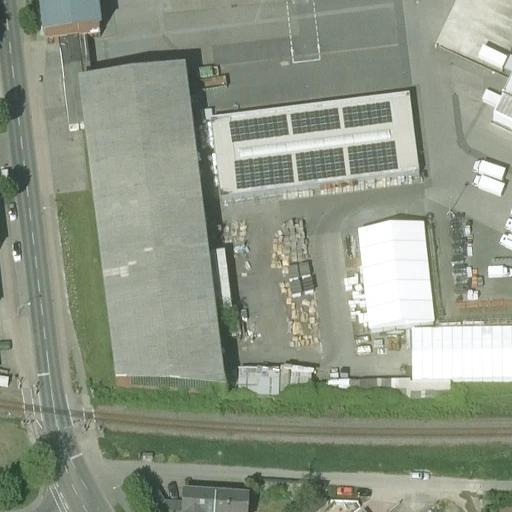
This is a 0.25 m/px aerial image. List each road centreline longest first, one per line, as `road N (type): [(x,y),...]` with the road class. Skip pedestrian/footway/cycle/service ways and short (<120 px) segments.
road 1 (secondary): [(5,0),(53,412),(77,486)]
road 2 (residential): [(77,486),(110,467),(480,485)]
